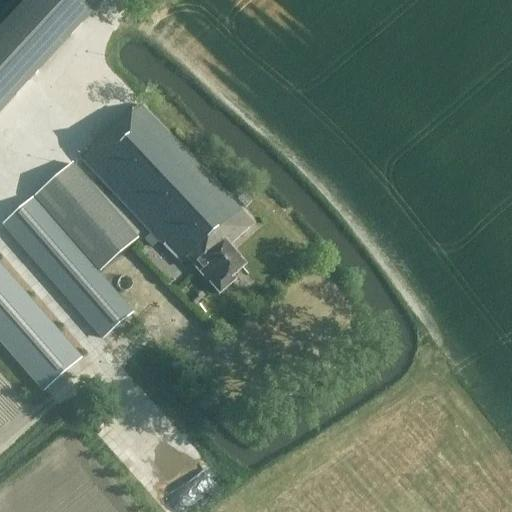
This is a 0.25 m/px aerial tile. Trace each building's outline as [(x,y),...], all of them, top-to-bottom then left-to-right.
[(0,113),(104,0),(27,0),(0,30),(0,113)] [(185,258),(217,296),(232,282),(229,279),(243,267),(227,250),(252,226),(137,104),(80,157),(178,262),(185,258)] [(34,196),(99,272),(136,241),(70,165),(34,196)] [(0,226),(0,228),(100,342),(132,313),(31,199),(0,226)] [(0,344),(43,394),(82,359),(0,265),(0,344)] [(183,435),(155,464),(169,477),(197,448),(183,435)]
